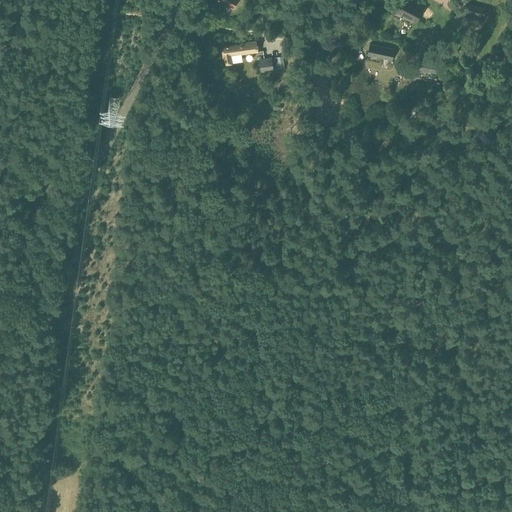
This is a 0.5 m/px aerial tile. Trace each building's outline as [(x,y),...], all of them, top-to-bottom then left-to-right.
[(412,4),(404,0),(392,0),(389,7),(415,20),(421,7),(412,3),(412,4)] [(259,13),(263,8),(258,4),(254,9),(259,13)] [(480,24),(485,9),(467,4),(462,18),(480,24)] [(230,55),(241,54),(257,52),(256,41),(242,43),(242,44),(221,47),(222,56),(223,56),(224,64),(231,63),(231,61),(230,55)] [(368,55),(391,60),(394,49),(370,44),(368,55)] [(282,56),(272,57),(271,57),(258,58),(260,72),(273,70),(273,67),(278,66),(279,69),(284,68),(282,56)] [(420,60),(418,70),(435,73),(437,63),(420,60)]
